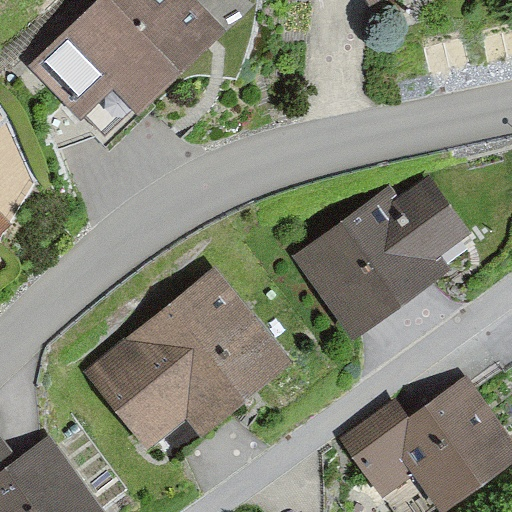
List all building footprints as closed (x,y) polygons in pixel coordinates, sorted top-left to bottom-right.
[(234,0),(100,0),(50,52),(147,146),(262,27),(234,0)] [(355,0),(368,21),(403,0),(355,0)] [(432,162),(314,254),(377,334),(495,242),(432,162)] [(0,188),(0,257),(35,222),(0,188)] [(250,270),(111,379),(189,478),(328,369),(250,270)] [(511,424),(458,356),(361,432),(423,511),(481,511),(511,488),(511,424)] [(139,511),(59,409),(0,454),(0,511),(139,511)] [(332,511),(313,488),(283,511),(332,511)]
